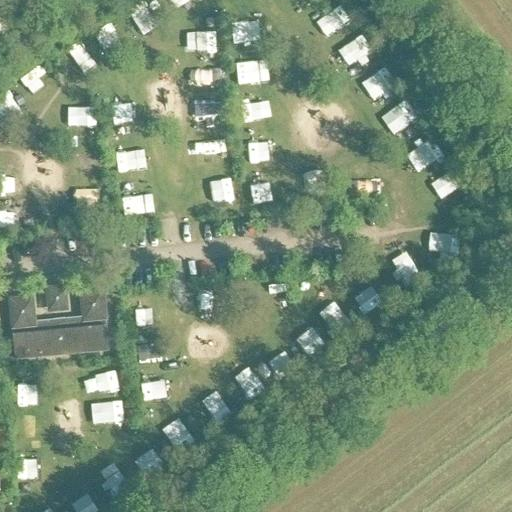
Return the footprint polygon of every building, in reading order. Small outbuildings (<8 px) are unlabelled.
[(115,31),(107,36),(118,52),(126,46),(115,31)] [(85,44),(69,56),(86,79),(102,67),(85,44)] [(281,146),(254,149),(256,165),(282,162),(281,146)] [(254,187),(255,203),(283,202),(283,186),(254,187)] [(78,312),(76,286),(55,287),(56,313),(78,312)] [(210,311),(230,310),(229,289),(209,290),(210,311)] [(111,354),(105,291),(80,294),(83,319),(38,324),(36,298),(10,301),(17,363),(111,354)]
